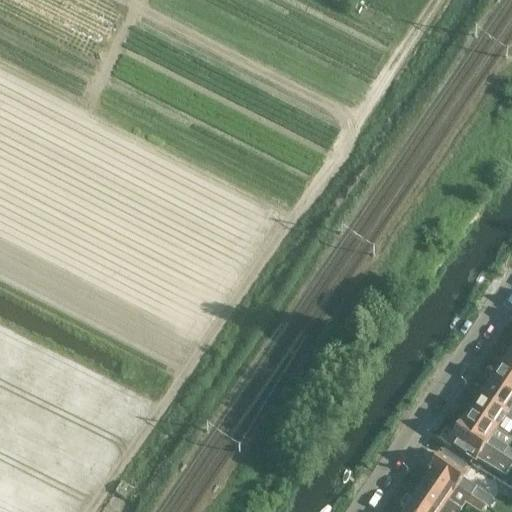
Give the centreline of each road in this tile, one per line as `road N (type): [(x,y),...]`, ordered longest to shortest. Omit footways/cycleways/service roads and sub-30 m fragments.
road 1 (track): [(84,511),(434,0)]
road 2 (residential): [(358,511),(511,285)]
